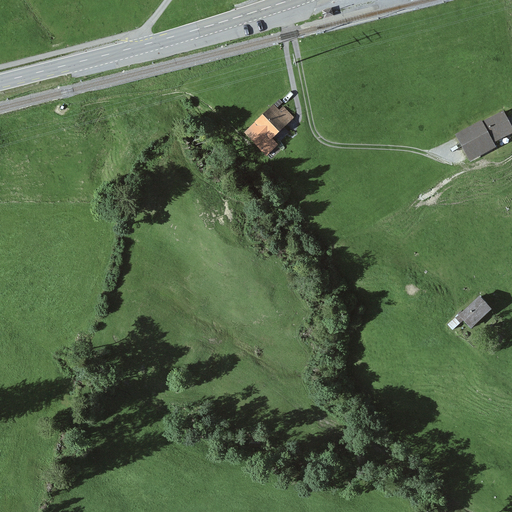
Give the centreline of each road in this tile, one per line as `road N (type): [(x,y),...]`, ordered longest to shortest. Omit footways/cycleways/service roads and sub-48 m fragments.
road 1 (track): [(289,35),(313,128),(330,144),(426,153),(482,171),(511,167)]
road 2 (secondary): [(291,0),(0,82)]
